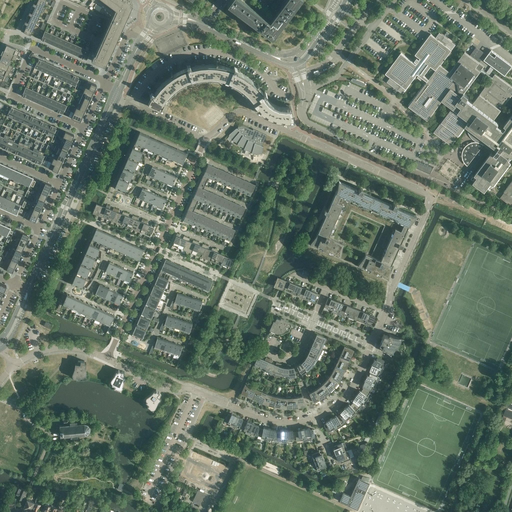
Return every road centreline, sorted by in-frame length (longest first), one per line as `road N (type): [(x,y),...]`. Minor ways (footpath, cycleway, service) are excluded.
road 1 (residential): [(385,313),(430,195),(245,112),(204,138)]
road 2 (residential): [(108,360),(204,138)]
road 3 (residential): [(314,417),(270,420),(108,360)]
road 4 (tertiary): [(28,290),(113,98)]
road 5 (residential): [(104,80),(32,48),(11,94),(84,127)]
road 6 (residential): [(285,94),(245,62),(198,53),(159,68),(134,108)]
road 7 (tertiary): [(338,7),(290,63),(203,25)]
road 8 (residential): [(314,417),(347,394),(385,313)]
